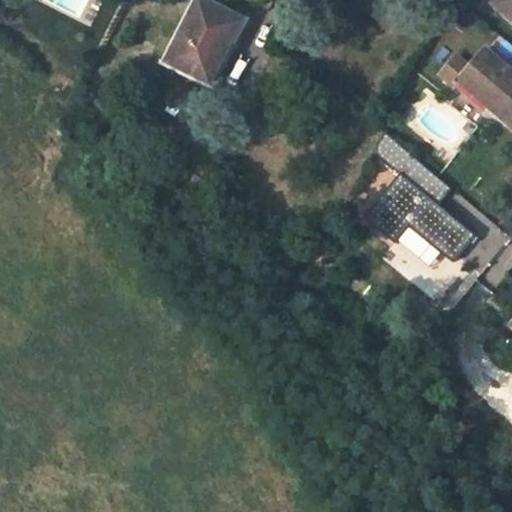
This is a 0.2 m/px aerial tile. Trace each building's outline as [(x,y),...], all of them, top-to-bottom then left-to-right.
[(203,0),(199,0),(168,62),(209,83),(229,41),(232,43),(243,21),(203,0)] [(511,0),(495,0),(494,2),(511,17),(511,0)] [(216,86),(236,44),(232,43),(229,41),(209,83),(216,86)] [(492,102),(487,108),(511,129),(511,69),(486,48),(471,66),(458,55),(442,75),(454,86),(457,83),(462,77),(492,102)] [(462,77),(457,83),(487,108),(492,102),(462,77)] [(482,242),(453,218),(436,238),(452,251),(455,247),(469,258),(482,242)] [(452,251),(466,262),(469,258),(455,247),(452,251)]
